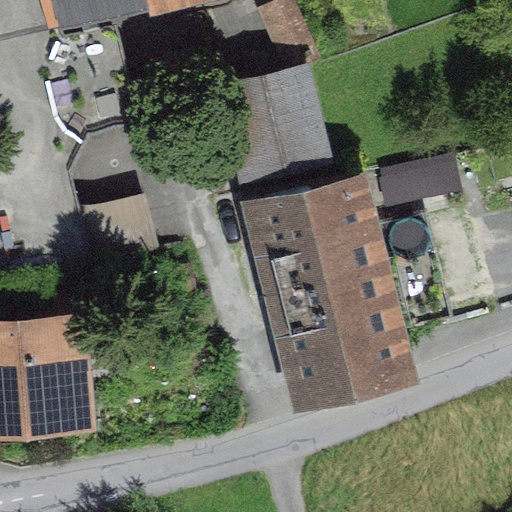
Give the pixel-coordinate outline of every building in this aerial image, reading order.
[(62,24),(149,0),(148,0),(43,0),(46,10),(58,6),(62,24)] [(275,0),(265,5),(292,62),(316,51),(292,0),(275,0)] [(234,84),(254,166),(316,151),(296,69),(234,84)] [(397,363),(388,328),(444,314),(418,209),(362,222),(353,185),(312,195),(309,183),(261,195),(268,221),(251,225),(275,319),(291,315),(308,385),(397,363)] [(106,246),(160,226),(145,184),(91,204),(106,246)] [(148,298),(195,288),(190,262),(143,271),(148,298)] [(0,416),(79,410),(75,362),(85,362),(82,314),(96,313),(94,291),(26,296),(28,318),(0,319),(0,416)]
